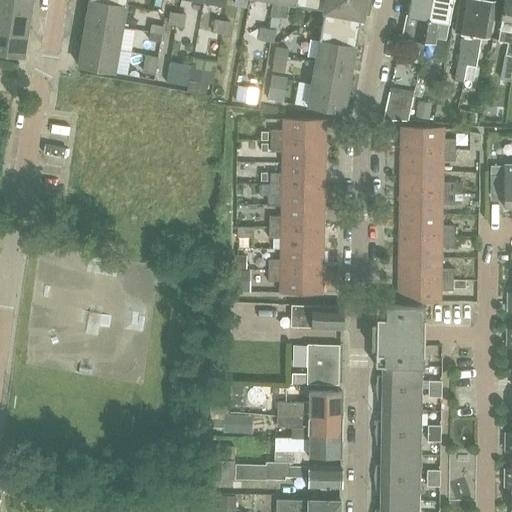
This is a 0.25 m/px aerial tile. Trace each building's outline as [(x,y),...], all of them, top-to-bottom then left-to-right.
[(0,0),(0,7),(28,11),(29,0),(0,0)] [(121,27),(124,6),(92,0),(89,0),(86,21),(121,27)] [(271,0),(268,16),(291,20),(294,5),(294,0),(271,0)] [(294,0),(294,5),(324,10),(337,0),(294,0)] [(360,15),(363,0),(337,0),(324,10),(318,40),(319,40),(354,46),(355,46),(359,25),(363,26),(365,16),(360,15)] [(400,38),(413,40),(413,43),(424,45),(431,0),(409,0),(407,15),(405,14),(400,38)] [(431,0),(424,42),(435,44),(436,40),(446,42),(452,0),(431,0)] [(454,77),(454,81),(462,82),(463,79),(466,64),(467,57),(477,0),(460,0),(455,32),(462,33),(459,55),(454,77)] [(484,0),(477,0),(467,57),(466,64),(475,66),(480,37),(488,38),(494,2),(490,1),(484,0)] [(511,0),(504,0),(499,27),(496,40),(506,41),(505,44),(499,80),(504,81),(511,82),(511,80),(511,0)] [(0,30),(25,34),(28,11),(0,7),(0,30)] [(175,24),(177,12),(169,11),(167,23),(175,24)] [(185,14),(177,12),(175,24),(183,26),(185,14)] [(220,32),(222,20),(214,19),(212,31),(220,32)] [(230,21),(222,20),(220,32),(228,34),(230,21)] [(82,44),(117,50),(121,27),(86,21),(82,44)] [(151,23),(149,31),(162,33),(164,25),(151,23)] [(256,37),(264,39),(266,27),(258,26),(256,37)] [(266,27),(264,39),(272,40),(274,28),(266,27)] [(0,54),(22,57),(25,34),(0,30),(0,54)] [(162,33),(149,31),(148,39),(161,42),(162,33)] [(319,40),(316,62),(350,68),(354,46),(319,40)] [(82,44),(78,67),(113,73),(126,75),(130,52),(117,50),(82,44)] [(275,46),(274,54),(287,57),(289,48),(275,46)] [(159,57),(146,54),(142,77),(154,79),(159,57)] [(285,65),(287,57),(274,54),(271,70),(284,73),(285,65)] [(191,64),(190,72),(188,80),(190,80),(208,84),(213,85),(218,60),(193,56),(191,64)] [(350,68),(316,62),(312,84),(346,90),(350,68)] [(190,72),(168,68),(166,82),(187,86),(188,80),(190,72)] [(288,76),(271,74),(267,99),(283,102),(288,76)] [(190,80),(188,91),(207,94),(208,84),(190,80)] [(298,82),(294,104),(308,107),(342,113),(346,90),(312,84),(298,82)] [(257,88),(237,85),(235,102),(254,105),(257,88)] [(413,97),(388,91),(385,109),(383,116),(382,119),(408,120),(413,97)] [(477,112),(458,110),(457,119),(476,121),(477,112)] [(325,142),(325,119),(282,118),(282,129),(270,129),(270,140),(325,142)] [(455,151),(455,149),(455,139),(443,139),(443,128),(400,127),(400,149),(455,151)] [(480,150),(480,133),(469,131),(469,150),(480,150)] [(282,164),(324,166),(325,142),(270,140),(270,151),(282,152),(282,164)] [(400,149),(399,171),(442,172),(442,162),(454,162),(455,151),(400,149)] [(269,180),(269,183),(324,184),(324,166),(282,164),(282,172),(269,172),(269,180)] [(490,165),(490,175),(503,175),(503,200),(502,206),(511,206),(511,164),(503,164),(503,165),(490,165)] [(399,171),(399,193),(454,195),(454,182),(442,182),(442,172),(399,171)] [(259,183),(259,195),(269,196),(269,205),(281,205),(324,206),(324,184),(269,183),(259,183)] [(441,206),(454,206),(454,195),(399,193),(399,217),(441,219),(441,206)] [(268,216),(268,229),(323,230),(324,206),(281,205),(281,209),(281,216),(268,216)] [(399,217),(398,237),(453,238),(453,226),(441,226),(441,219),(399,217)] [(253,227),(237,227),(236,237),(253,237),(253,227)] [(281,254),(323,254),(323,230),(268,229),(268,239),(281,239),(281,254)] [(398,237),(398,258),(440,260),(440,256),(440,248),(453,248),(453,238),(398,237)] [(323,254),(281,254),(281,260),(268,260),(268,275),(323,275),(323,254)] [(440,260),(398,258),(397,281),(452,283),(452,269),(440,269),(440,260)] [(232,289),(244,289),(245,269),(233,269),(232,289)] [(322,293),(323,275),(268,275),(268,281),(280,282),(280,292),(322,293)] [(465,280),(453,279),(453,287),(465,288),(465,280)] [(452,283),(397,281),(397,301),(439,301),(440,292),(452,292),(452,283)] [(343,306),(290,304),(290,318),(290,327),(308,327),(342,329),(343,306)] [(424,305),(376,304),(375,335),(423,336),(424,305)] [(421,366),(423,366),(423,336),(375,335),(375,365),(382,366),(421,366)] [(303,384),(338,384),(338,344),(304,344),(303,373),(291,373),(291,383),(303,384)] [(374,387),(421,388),(421,366),(382,366),(382,376),(376,375),(374,387)] [(213,380),(211,403),(227,404),(246,405),(247,382),(213,380)] [(428,388),(441,389),(441,381),(428,380),(428,388)] [(381,399),(381,410),(420,411),(421,388),(374,387),(376,400),(381,399)] [(441,389),(428,388),(428,396),(441,397),(441,389)] [(277,401),(277,414),(286,414),(286,416),(326,417),(326,412),(341,412),(341,392),(308,391),(308,399),(308,402),(286,401),(277,401)] [(373,431),(373,432),(420,433),(420,411),(381,410),(381,421),(376,420),(373,431)] [(340,436),(341,412),(326,412),(326,417),(286,416),(286,414),(277,414),(276,424),(287,425),(287,426),(291,426),(290,437),(308,438),(340,439),(340,436)] [(213,416),(213,426),(222,427),(222,430),(238,431),(239,414),(227,414),(223,413),(223,417),(213,416)] [(440,433),(440,425),(427,425),(427,433),(440,433)] [(380,443),(380,455),(419,455),(420,433),(373,432),(375,444),(380,443)] [(427,441),(440,441),(440,433),(427,433),(427,441)] [(274,451),(274,459),(290,460),(289,466),(292,466),(292,462),(308,463),(308,456),(340,457),(340,439),(308,438),(290,437),(275,437),(274,451)] [(209,445),(208,462),(233,463),(234,463),(234,446),(209,445)] [(419,478),(419,455),(380,455),(380,466),(375,464),(372,476),(372,477),(419,478)] [(235,463),(234,463),(234,478),(287,479),(288,476),(307,476),(306,487),(339,487),(340,467),(292,466),(289,466),(290,460),(274,459),(265,459),(265,464),(235,463)] [(208,462),(207,479),(233,480),(233,463),(208,462)] [(426,470),(426,478),(439,478),(440,470),(426,470)] [(43,502),(51,484),(0,474),(0,488),(19,492),(20,488),(41,492),(37,499),(43,502)] [(419,478),(372,477),(374,489),(380,488),(379,499),(419,500),(419,486),(419,478)] [(426,486),(439,486),(439,478),(426,478),(426,486)] [(134,511),(142,511),(144,481),(128,480),(126,511),(134,511)] [(159,502),(160,482),(148,481),(147,502),(159,502)] [(173,506),(175,483),(161,482),(159,506),(173,506)] [(275,498),(274,511),(338,511),(339,500),(307,499),(275,498)] [(418,511),(419,500),(379,499),(379,510),(374,509),(373,511),(418,511)]
